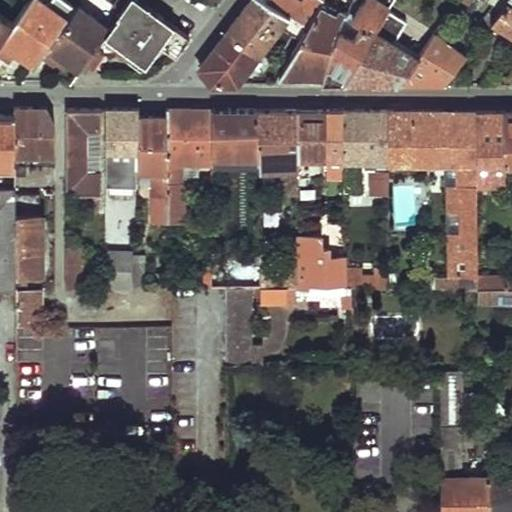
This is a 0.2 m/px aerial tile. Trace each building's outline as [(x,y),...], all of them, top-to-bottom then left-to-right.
[(26,0),(10,23),(0,37),(0,43),(14,53),(33,65),(39,57),(66,18),(36,0),(26,0)] [(124,0),(108,23),(80,63),(89,68),(103,49),(112,55),(120,42),(147,59),(162,37),(181,50),(197,28),(149,0),(124,0)] [(228,32),(256,53),(276,28),(286,34),(299,19),(268,2),(265,0),(251,0),(243,11),(228,32)] [(301,0),(269,0),(268,2),(299,19),(309,25),(320,6),(323,0),(306,0),(305,2),(301,0)] [(326,74),(323,82),(333,82),(345,82),(393,0),(378,0),(377,1),(374,0),(369,0),(357,18),(354,16),(340,46),(338,45),(326,74)] [(393,0),(345,82),(374,82),(398,83),(418,54),(395,37),(408,18),(405,16),(415,0),(393,0)] [(494,5),(484,17),(491,22),(493,19),(508,0),(491,0),(490,2),(494,5)] [(511,0),(508,0),(493,19),(511,31),(511,0)] [(66,18),(39,57),(52,66),(54,63),(58,58),(66,63),(76,70),(80,63),(108,23),(78,4),(68,19),(66,18)] [(309,25),(280,73),(326,74),(338,45),(320,37),(334,12),(320,6),(309,25)] [(0,37),(10,23),(0,15),(0,37)] [(418,54),(398,83),(424,83),(446,83),(465,55),(441,37),(448,27),(441,22),(427,43),(420,52),(418,54)] [(479,23),(470,37),(476,41),(486,28),(479,23)] [(200,68),(212,81),(234,82),(256,53),(228,32),(200,68)] [(416,36),(410,44),(420,52),(427,43),(416,36)] [(0,58),(7,63),(14,53),(0,43),(0,58)] [(66,63),(58,58),(54,63),(62,68),(66,63)] [(15,113),(16,150),(53,150),(55,115),(45,107),(27,107),(15,107),(15,113)] [(66,107),(65,193),(80,193),(79,203),(98,203),(98,193),(100,192),(100,172),(85,173),(85,162),(98,161),(99,151),(85,150),(85,128),(100,128),(100,107),(85,107),(66,107)] [(106,107),(105,169),(124,170),(124,173),(136,172),(137,162),(138,115),(138,107),(122,107),(106,107)] [(167,182),(167,222),(183,222),(184,180),(182,181),(183,161),(197,162),(198,155),(211,155),(211,150),(211,108),(193,108),(168,107),(168,115),(167,182)] [(211,108),(211,150),(256,151),(255,108),(235,108),(211,108)] [(255,108),(256,151),(273,149),(273,146),(278,146),(279,161),(287,162),(287,177),(299,177),(299,174),(299,109),(278,108),(255,108)] [(342,108),(320,108),(299,109),(299,174),(310,173),(310,157),(342,157),(342,108)] [(342,108),(342,157),(364,155),(365,149),(387,149),(387,109),(365,109),(342,108)] [(420,109),(387,109),(387,149),(387,160),(443,161),(461,161),(461,184),(455,184),(454,212),(460,212),(460,231),(455,232),(456,273),(456,286),(472,286),(478,287),(478,278),(478,272),(477,174),(477,109),(462,109),(420,109)] [(477,109),(477,174),(496,175),(494,187),(506,186),(505,161),(504,110),(490,110),(477,109)] [(0,282),(16,282),(16,271),(16,193),(16,150),(15,113),(0,112),(0,282)] [(138,115),(137,162),(158,161),(157,182),(167,182),(168,115),(138,115)] [(256,151),(256,161),(279,161),(278,146),(273,146),(273,149),(256,151)] [(364,155),(365,163),(375,163),(387,163),(387,160),(387,149),(365,149),(364,155)] [(461,161),(443,161),(443,184),(446,184),(455,184),(461,184),(461,161)] [(375,163),(375,187),(387,188),(387,168),(387,163),(375,163)] [(455,184),(446,184),(447,273),(456,273),(455,232),(460,231),(460,212),(454,212),(455,184)] [(16,193),(16,271),(39,271),(41,271),(41,236),(41,214),(37,214),(37,193),(16,193)] [(299,285),(307,285),(308,281),(344,281),(343,257),(308,257),(307,233),(299,233),(299,244),(299,285)] [(65,242),(65,286),(84,286),(83,243),(65,242)] [(289,245),(290,285),(299,285),(299,244),(289,245)] [(110,247),(109,285),(133,285),(134,247),(110,247)] [(261,285),(278,285),(277,252),(258,252),(258,275),(259,285),(261,285)] [(212,267),(211,285),(224,285),(249,285),(259,285),(258,275),(221,274),(221,267),(212,267)] [(16,282),(16,285),(39,285),(39,271),(16,271),(16,282)] [(167,285),(172,284),(181,285),(180,273),(166,273),(167,285)] [(425,273),(425,285),(456,286),(456,273),(447,273),(425,273)] [(251,344),(249,285),(224,285),(225,344),(251,344)] [(84,286),(83,310),(106,310),(107,286),(84,286)] [(16,325),(41,325),(40,302),(40,290),(16,290),(16,325)] [(251,344),(225,344),(225,362),(252,362),(251,344)] [(461,366),(443,366),(443,408),(462,408),(461,366)] [(431,438),(435,382),(361,377),(354,479),(408,483),(411,436),(431,438)] [(491,511),(511,511),(511,469),(491,475),(491,476),(491,511)] [(440,475),(440,511),(491,511),(491,476),(440,475)]
